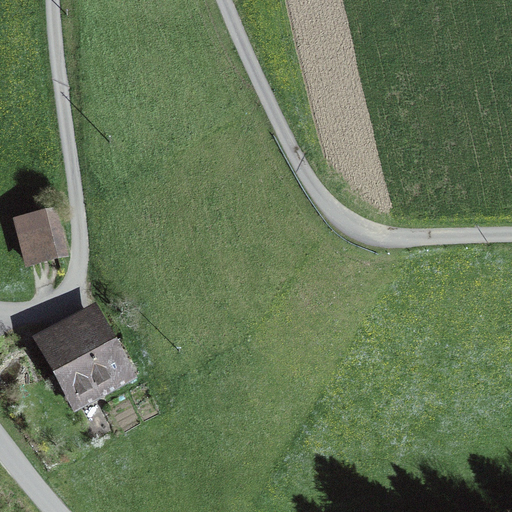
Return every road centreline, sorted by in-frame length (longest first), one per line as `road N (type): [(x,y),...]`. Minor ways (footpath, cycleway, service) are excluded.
road 1 (unclassified): [(511,234),(392,237),(332,210),(266,101),(224,0)]
road 2 (unclassified): [(53,0),(78,269),(46,308),(7,316)]
